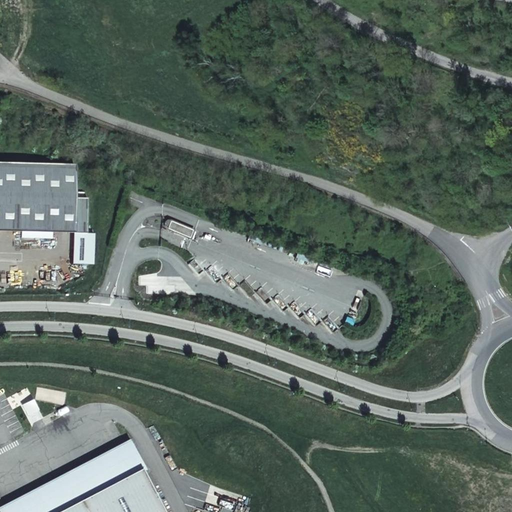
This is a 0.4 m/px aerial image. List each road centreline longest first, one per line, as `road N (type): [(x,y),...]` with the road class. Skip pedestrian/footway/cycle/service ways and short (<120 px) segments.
road 1 (unclassified): [(0,77),(400,211),(435,231),(474,273)]
road 2 (secondary): [(0,328),(109,333),(224,357),(390,415),(490,424)]
road 3 (secondary): [(477,363),(427,398),(393,395),(117,310),(0,307)]
